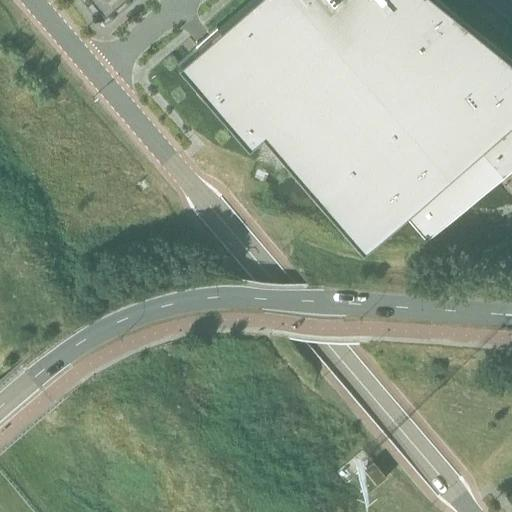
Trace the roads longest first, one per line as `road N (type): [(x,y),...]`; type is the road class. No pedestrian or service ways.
road 1 (tertiary): [(97,73),(472,511)]
road 2 (secondary): [(0,407),(75,345),(187,301),(233,296),(511,315)]
